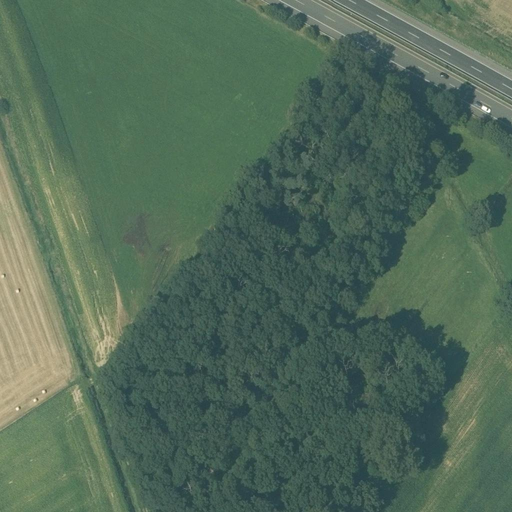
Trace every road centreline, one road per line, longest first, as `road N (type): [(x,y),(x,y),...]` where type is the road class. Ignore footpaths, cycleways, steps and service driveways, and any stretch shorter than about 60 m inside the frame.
road 1 (motorway): [(293,0),(511,120)]
road 2 (motorway): [(511,83),(360,0)]
